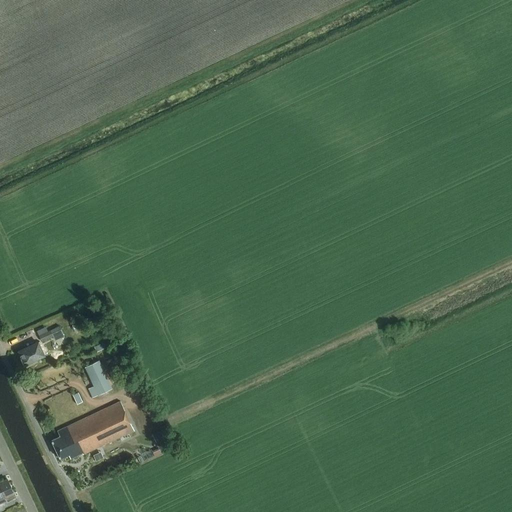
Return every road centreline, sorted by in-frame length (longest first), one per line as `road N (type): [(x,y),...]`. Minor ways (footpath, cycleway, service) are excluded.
road 1 (track): [(174,413),(511,259)]
road 2 (residential): [(78,511),(0,347)]
